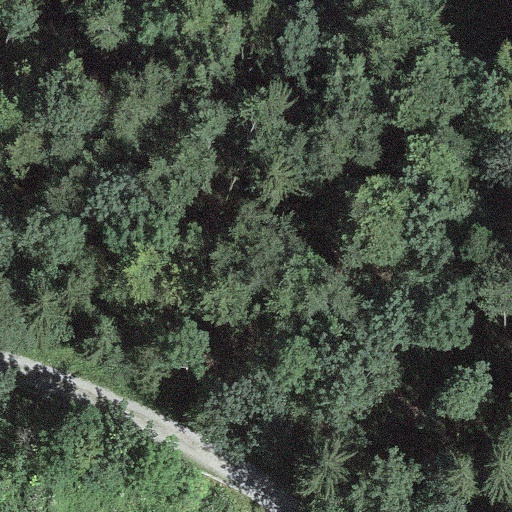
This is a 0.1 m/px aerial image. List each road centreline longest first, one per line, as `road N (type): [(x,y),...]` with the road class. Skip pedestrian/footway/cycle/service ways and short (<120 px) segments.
road 1 (track): [(0,365),(120,411),(273,498),(281,511)]
road 2 (track): [(321,0),(449,55),(511,67)]
